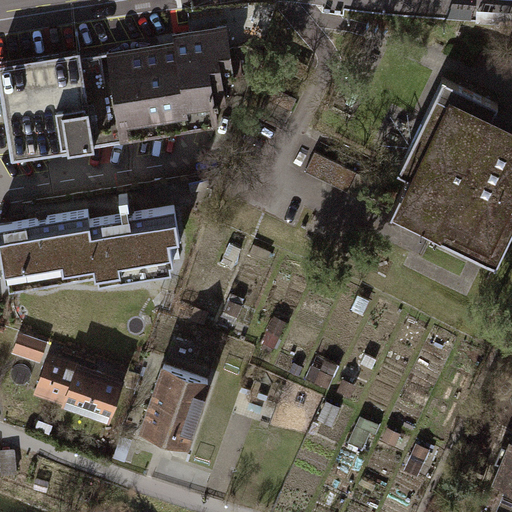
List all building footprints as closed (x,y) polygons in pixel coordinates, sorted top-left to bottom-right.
[(83,53),(98,142),(213,123),(210,105),(228,102),(223,73),(237,71),(229,19),(169,29),(171,39),(83,53)] [(82,47),(0,60),(0,85),(11,156),(98,142),(83,53),(82,47)] [(500,102),(444,76),(401,172),(409,175),(391,213),(498,261),(511,230),(511,122),(495,114),(500,102)] [(284,130),(299,97),(273,86),(258,118),(284,130)] [(302,172),(347,193),(357,171),(311,150),(302,172)] [(174,207),(89,220),(96,262),(97,270),(173,258),(170,239),(178,237),(174,207)] [(88,210),(0,224),(0,240),(6,276),(96,262),(89,220),(88,210)] [(243,304),(229,299),(217,329),(230,334),(243,304)] [(208,312),(196,309),(193,319),(204,323),(208,312)] [(287,322),(269,314),(258,342),(276,349),(287,322)] [(47,343),(20,334),(14,351),(41,360),(47,343)] [(38,391),(109,415),(122,378),(50,354),(38,391)] [(212,380),(166,365),(144,431),(190,446),(212,380)] [(332,375),(322,372),(317,384),(327,388),(332,375)] [(355,384),(345,380),(341,393),(350,396),(355,384)] [(340,408),(328,403),(320,419),(332,425),(340,408)] [(382,421),(362,413),(357,425),(377,433),(382,421)] [(400,433),(390,429),(385,441),(395,445),(400,433)] [(511,511),(511,440),(493,483),(503,487),(493,511),(511,511)] [(432,447),(418,441),(407,470),(420,476),(432,447)] [(2,472),(17,471),(15,451),(1,452),(2,472)]
